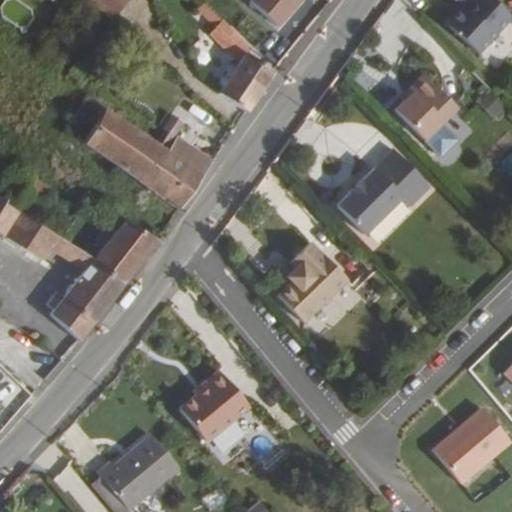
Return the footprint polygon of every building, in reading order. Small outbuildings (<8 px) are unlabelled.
[(124,0),(97,0),(114,13),(124,0)] [(278,25),(300,0),(251,0),(250,1),(278,25)] [(473,0),(466,7),(463,5),(450,21),(480,48),(510,16),(492,0),(473,0)] [(211,30),(215,25),(195,8),(191,14),(211,30)] [(250,46),(220,19),(206,37),(221,51),(236,66),(218,91),(246,111),(274,70),(248,51),(250,46)] [(403,102),(393,112),(423,142),(441,124),(456,110),(422,76),(408,90),(411,94),(403,102)] [(411,94),(408,90),(399,99),(403,102),(411,94)] [(165,150),(88,97),(71,122),(67,129),(146,186),(177,137),(174,135),(165,150)] [(146,186),(177,209),(212,161),(181,139),(186,131),(179,127),(174,135),(177,137),(146,186)] [(429,188),(393,151),(373,170),(336,207),(363,235),(401,199),(409,208),(429,188)] [(29,222),(50,190),(12,166),(0,183),(0,195),(12,205),(8,210),(29,222)] [(51,315),(78,339),(123,281),(93,259),(61,240),(29,222),(8,210),(12,205),(0,195),(0,234),(39,262),(47,250),(75,270),(77,269),(82,273),(70,289),(68,287),(63,294),(65,295),(65,296),(51,315)] [(93,259),(123,281),(155,239),(124,220),(93,259)] [(348,283),(309,243),(289,261),(296,268),(282,281),(286,286),(273,298),(302,327),(348,283)] [(54,310),(65,295),(63,294),(58,291),(47,305),(54,310)] [(511,364),(501,375),(511,387),(511,364)] [(245,413),(215,377),(202,388),(206,393),(195,403),(178,416),(204,446),(245,413)] [(195,403),(206,393),(202,388),(190,398),(195,403)] [(2,404),(0,406),(0,425),(3,428),(14,415),(2,404)] [(461,489),(510,446),(479,408),(429,451),(461,489)] [(235,424),(216,440),(223,448),(242,432),(235,424)] [(96,471),(99,475),(89,483),(112,511),(117,511),(125,505),(128,509),(176,469),(150,438),(113,468),(108,462),(96,471)] [(273,511),(274,510),(258,501),(251,511),(273,511)]
